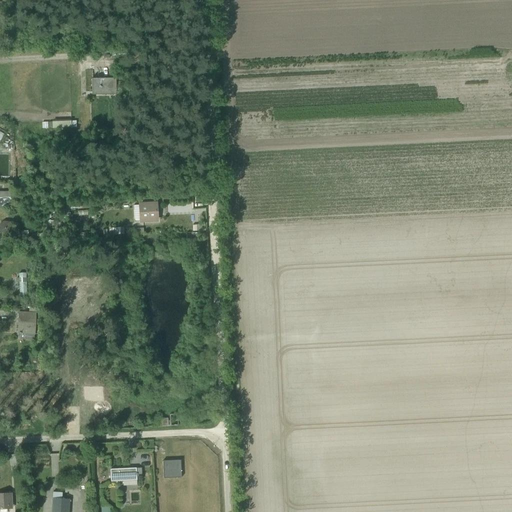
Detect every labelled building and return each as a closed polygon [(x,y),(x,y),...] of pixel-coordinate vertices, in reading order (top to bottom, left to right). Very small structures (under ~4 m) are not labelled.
[(91,79),(92,96),(116,95),(115,79),(91,79)] [(52,129),(71,128),(71,120),(52,121),(52,122),(48,123),(48,128),(52,128),(52,129)] [(0,208),(13,208),(12,192),(0,192),(0,208)] [(140,223),(158,223),(157,202),(139,203),(139,205),(133,206),(133,221),(140,221),(140,223)] [(63,219),(68,219),(68,205),(64,205),(64,210),(59,210),(59,215),(63,215),(63,219)] [(0,233),(2,236),(8,236),(12,232),(13,227),(9,222),(3,222),(0,224),(0,233)] [(70,281),(72,310),(83,309),(83,315),(104,313),(104,308),(102,279),(70,281)] [(19,340),(34,341),(34,335),(35,335),(36,308),(29,308),(29,313),(19,312),(17,334),(20,334),(19,340)] [(29,358),(29,372),(42,372),(42,368),(36,368),(36,358),(29,358)] [(170,426),(182,426),(181,414),(169,415),(170,426)] [(82,424),(77,417),(63,428),(68,435),(82,424)] [(163,479),(181,478),(180,461),(162,461),(163,479)] [(110,482),(136,481),(136,469),(110,470),(110,482)] [(62,493),(52,492),(51,511),(68,511),(69,499),(62,498),(62,493)] [(0,510),(12,510),(12,494),(0,494),(0,510)]
